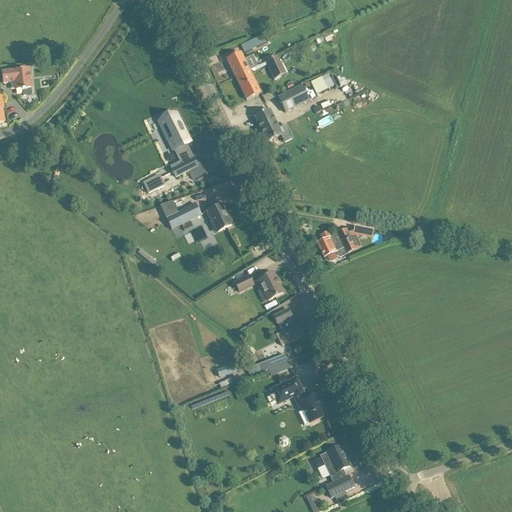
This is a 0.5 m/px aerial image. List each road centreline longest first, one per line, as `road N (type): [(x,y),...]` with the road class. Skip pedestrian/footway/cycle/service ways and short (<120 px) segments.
road 1 (tertiary): [(403,482),(162,0)]
road 2 (unclassified): [(0,135),(54,97),(124,0)]
